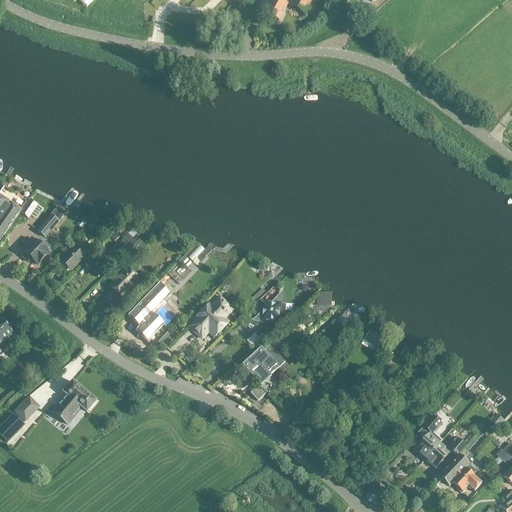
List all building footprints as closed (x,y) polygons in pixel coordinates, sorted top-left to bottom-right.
[(289,0),(271,0),(264,12),(278,20),(287,4),(304,13),(310,0),(291,0),(291,1),(289,0)] [(244,9),(236,28),(242,31),(251,12),(244,9)] [(13,183),(9,180),(5,187),(9,189),(13,183)] [(0,240),(3,235),(4,236),(22,210),(0,194),(0,240)] [(33,209),(28,205),(22,213),(27,217),(33,209)] [(55,209),(37,231),(45,237),(63,216),(55,209)] [(136,244),(127,236),(117,247),(126,255),(136,244)] [(49,252),(37,240),(22,255),(29,261),(32,259),(37,264),(49,252)] [(144,245),(139,241),(132,249),(137,254),(144,245)] [(64,258),(65,259),(62,262),(70,269),(82,258),(74,250),(70,254),(69,253),(68,255),(67,254),(64,258)] [(137,280),(127,270),(112,286),(122,296),(137,280)] [(155,332),(162,325),(165,327),(173,319),(158,305),(163,301),(159,297),(165,291),(160,286),(149,297),(148,297),(146,298),(147,299),(141,305),(130,317),(139,325),(143,321),(146,324),(138,331),(147,340),(154,332),(155,332)] [(251,322),(280,323),(281,314),(285,314),(285,304),(280,304),(282,291),(271,303),(261,303),(261,313),(251,322)] [(192,330),(200,338),(207,331),(210,334),(209,334),(216,341),(230,327),(222,319),(230,311),(222,302),(214,311),(211,308),(197,322),(198,323),(192,330)] [(259,312),(254,307),(250,311),(254,316),(259,312)] [(0,344),(11,335),(0,321),(0,344)] [(381,341),(368,334),(363,342),(376,350),(381,341)] [(261,341),(265,345),(269,341),(265,337),(261,341)] [(253,396),(256,400),(260,404),(270,396),(266,391),(276,381),(274,378),(281,371),(263,351),(244,369),(247,372),(245,374),(260,390),(253,396)] [(96,402),(73,382),(63,393),(66,395),(52,412),(59,418),(58,419),(61,421),(62,420),(68,425),(82,409),(87,413),(96,402)] [(22,405),(15,412),(25,422),(32,414),(22,405)] [(25,425),(14,414),(0,427),(0,435),(7,443),(25,425)] [(487,425),(495,432),(504,422),(496,415),(487,425)] [(415,450),(425,459),(439,444),(434,440),(437,437),(434,434),(442,424),(435,417),(425,429),(430,434),(429,435),(415,450)] [(486,426),(478,435),(482,438),(490,430),(486,426)] [(455,439),(445,450),(449,454),(451,452),(457,457),(464,449),(465,448),(455,439)] [(469,451),(474,445),(471,443),(466,449),(469,451)] [(445,450),(439,444),(425,459),(435,469),(449,454),(445,450)] [(504,463),(511,453),(511,447),(509,445),(502,452),(501,451),(496,456),(504,463)] [(464,449),(457,457),(439,477),(449,486),(452,482),(463,492),(468,486),(474,491),(480,484),(471,476),(475,471),(466,463),(472,456),(464,449)] [(505,475),(511,467),(511,462),(511,461),(501,472),(505,475)] [(511,467),(505,475),(503,478),(511,486),(511,467)] [(511,511),(511,501),(502,509),(504,511),(511,511)]
